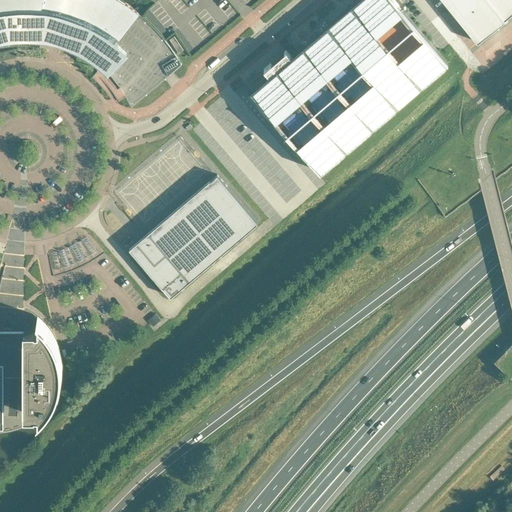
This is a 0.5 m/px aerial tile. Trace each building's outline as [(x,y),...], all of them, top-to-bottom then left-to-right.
[(137,12),(137,11),(126,4),(125,3),(126,2),(122,0),(0,0),(0,37),(9,36),(20,35),(27,35),(28,35),(28,34),(29,34),(30,33),(30,32),(31,31),(53,34),(64,37),(74,41),(84,46),(94,52),(103,58),(112,66),(126,52),(114,41),(119,34),(137,12)] [(269,75),(251,90),(320,171),(448,62),(395,0),(356,0),(291,56),(286,50),(264,69),(269,75)] [(511,0),(443,0),(477,42),(511,13),(511,0)] [(183,50),(174,36),(169,39),(179,53),(183,50)] [(150,93),(186,66),(175,52),(168,58),(171,62),(152,76),(156,81),(146,88),(150,93)] [(117,100),(124,94),(103,71),(96,78),(117,100)] [(217,174),(130,248),(171,296),(258,222),(217,174)] [(151,322),(157,329),(165,322),(159,315),(151,322)] [(0,423),(4,424),(4,418),(4,374),(24,374),(24,403),(25,403),(25,409),(36,409),(36,408),(43,408),(45,405),(48,401),(51,397),(53,392),(55,387),(57,382),(58,377),(59,372),(59,366),(59,361),(58,356),(57,351),(55,346),(53,341),(51,337),(48,332),(45,328),(43,325),(36,325),(36,324),(25,324),(25,330),(24,330),(10,330),(10,329),(9,328),(8,328),(7,327),(6,328),(5,328),(4,329),(4,330),(0,330),(0,423)]
